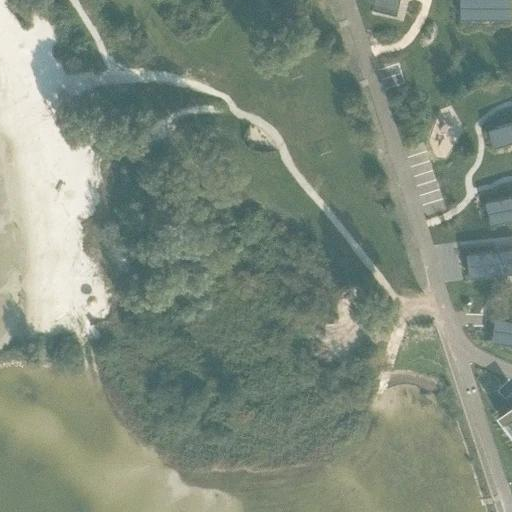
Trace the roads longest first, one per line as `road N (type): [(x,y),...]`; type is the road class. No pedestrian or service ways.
road 1 (track): [(443,301),(408,302),(333,239),(270,203),(196,108),(137,10),(118,0)]
road 2 (track): [(270,203),(136,142),(71,148)]
